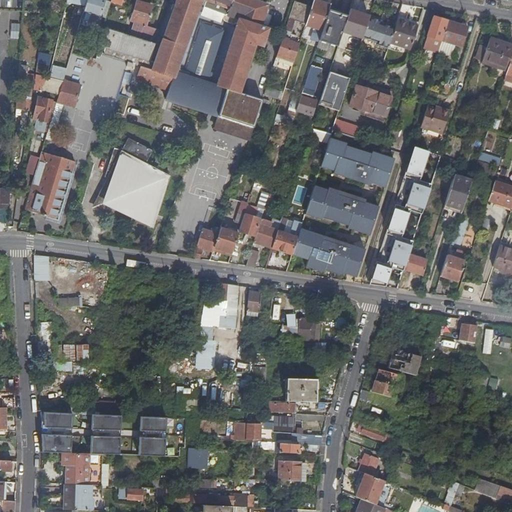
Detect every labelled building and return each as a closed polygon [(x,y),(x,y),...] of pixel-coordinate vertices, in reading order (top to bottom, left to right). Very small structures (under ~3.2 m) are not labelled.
[(6,0),(6,11),(23,12),(23,10),(23,0),(6,0)] [(105,0),(86,0),(84,11),(100,16),(105,0)] [(151,70),(141,67),(136,80),(167,90),(164,99),(217,116),(214,126),(228,131),(232,121),(238,123),(234,134),(249,140),(261,102),(262,100),(238,93),(267,4),(254,0),(175,0),(154,61),(151,70)] [(311,6),(294,0),(276,56),(293,62),(299,44),(293,42),(296,35),(290,33),(295,20),(306,24),(311,6)] [(330,5),(315,0),(313,0),(311,6),(306,24),(305,25),(322,31),(328,10),(330,5)] [(133,22),(130,36),(154,43),(159,30),(146,26),(151,6),(136,2),(130,22),(133,22)] [(342,30),(362,37),(369,17),(369,16),(349,9),(347,16),(342,30)] [(328,44),(337,47),(342,30),(347,16),(328,10),(322,31),(317,46),(327,49),(328,44)] [(426,35),(441,40),(447,21),(432,16),(426,35)] [(381,21),(369,17),(362,37),(377,41),(376,44),(388,47),(390,42),(394,28),(380,23),(381,21)] [(418,26),(397,19),(394,28),(390,42),(410,48),(418,26)] [(464,27),(447,21),(441,40),(459,46),(464,27)] [(141,65),(141,67),(151,70),(154,61),(149,60),(101,45),(106,29),(102,28),(96,48),(104,50),(104,54),(141,65)] [(101,45),(149,60),(154,43),(130,36),(106,29),(101,45)] [(489,70),(505,75),(505,74),(511,53),(511,46),(489,39),(486,47),(482,60),(481,62),(491,65),(489,70)] [(52,47),(41,45),(39,59),(50,61),(52,47)] [(476,58),(482,60),(486,47),(480,45),(476,58)] [(28,66),(19,64),(18,73),(27,75),(28,66)] [(321,68),(311,65),(300,97),(295,111),(311,116),(318,97),(313,95),(321,68)] [(50,75),(63,78),(65,69),(52,66),(50,75)] [(444,85),(453,88),(459,70),(450,67),(444,85)] [(22,81),(25,82),(32,83),(34,83),(35,76),(27,75),(18,73),(18,75),(18,81),(22,81)] [(348,80),(329,74),(320,103),(331,106),(330,110),(338,112),(348,80)] [(40,90),(58,94),(62,80),(35,75),(35,76),(34,83),(32,91),(40,92),(40,90)] [(25,82),(22,96),(21,110),(28,111),(32,83),(25,82)] [(393,93),(379,88),(379,87),(365,82),(363,88),(356,85),(349,106),(365,111),(363,116),(383,122),(393,93)] [(453,88),(444,85),(442,92),(448,94),(453,88)] [(265,89),(264,95),(276,98),(278,91),(265,89)] [(293,95),(286,116),(293,119),(294,115),(295,111),(300,97),(293,95)] [(46,122),(49,112),(51,101),(37,98),(33,114),(39,115),(38,120),(46,122)] [(436,106),(435,108),(427,106),(421,127),(441,133),(449,110),(436,106)] [(294,115),(311,120),(312,117),(311,116),(295,111),(294,115)] [(275,119),(291,124),(293,119),(286,116),(276,113),(275,119)] [(360,126),(336,118),(332,130),(360,139),(370,142),(371,137),(358,132),(360,126)] [(400,130),(393,128),(390,139),(396,141),(400,130)] [(311,137),(328,142),(329,138),(330,135),(313,129),(311,137)] [(345,143),(329,138),(328,142),(320,165),(320,166),(332,170),(332,173),(342,176),(345,167),(348,168),(347,171),(370,178),(369,182),(368,182),(367,185),(369,185),(370,183),(384,187),(393,158),(371,151),(370,154),(344,145),(345,143)] [(168,176),(144,165),(151,152),(126,141),(120,152),(113,147),(103,177),(106,178),(90,208),(111,215),(110,218),(118,220),(119,217),(130,221),(129,224),(137,226),(138,223),(150,227),(161,194),(162,195),(168,176)] [(376,261),(369,284),(386,287),(391,268),(402,271),(403,269),(404,265),(412,243),(412,241),(401,238),(409,210),(421,214),(431,185),(419,181),(428,152),(413,147),(403,177),(412,180),(404,207),(394,204),(385,234),(394,237),(385,264),(376,261)] [(75,162),(41,152),(38,162),(34,175),(23,210),(26,210),(25,211),(28,212),(28,211),(29,211),(31,211),(31,212),(39,214),(39,215),(47,217),(55,219),(70,171),(72,172),(75,162)] [(498,165),(500,158),(479,153),(475,170),(486,173),(488,163),(498,165)] [(27,173),(34,175),(38,162),(31,160),(27,173)] [(345,167),(342,176),(367,185),(368,182),(369,182),(370,178),(347,171),(348,168),(345,167)] [(446,200),(463,206),(471,181),(454,175),(446,200)] [(446,179),(438,177),(436,183),(444,185),(446,179)] [(488,200),(511,208),(511,206),(511,186),(494,181),(488,200)] [(254,183),(252,189),(261,192),(263,187),(254,183)] [(369,235),(378,206),(364,202),(364,199),(363,199),(362,202),(363,202),(362,206),(339,198),(338,201),(334,200),(337,190),(327,187),(326,189),(314,185),(304,214),(321,220),(321,217),(347,225),(346,228),(369,235)] [(0,209),(7,210),(8,191),(0,189),(0,209)] [(363,199),(337,190),(334,200),(338,201),(339,198),(362,206),(363,202),(362,202),(363,199)] [(273,195),(269,194),(264,208),(268,209),(273,195)] [(463,206),(446,200),(445,205),(461,210),(462,207),(463,206)] [(236,226),(239,227),(246,205),(247,203),(241,201),(233,225),(236,226)] [(258,208),(246,205),(239,227),(238,231),(255,236),(261,218),(262,212),(257,211),(258,208)] [(469,210),(462,207),(461,210),(460,214),(467,216),(469,210)] [(286,219),(282,217),(277,230),(271,249),(291,255),(299,231),(292,228),(290,234),(282,232),(286,219)] [(253,242),(271,249),(277,230),(270,227),(271,221),(261,218),(255,236),(253,242)] [(202,229),(192,258),(200,259),(203,249),(212,252),(212,251),(213,247),(220,228),(215,227),(213,233),(202,229)] [(237,234),(226,230),(220,228),(213,247),(231,253),(237,234)] [(299,231),(291,254),(307,260),(305,266),(322,272),(323,269),(340,274),(341,272),(355,277),(364,249),(348,244),(347,247),(348,247),(347,251),(324,243),(322,250),(319,249),(323,236),(299,229),(299,231)] [(348,244),(323,236),(319,249),(322,250),(324,243),(347,251),(348,247),(347,247),(348,244)] [(416,244),(412,243),(404,265),(403,269),(422,275),(427,260),(415,256),(417,252),(414,251),(416,244)] [(511,272),(511,249),(499,246),(493,267),(511,273),(511,272)] [(231,253),(213,247),(212,251),(230,256),(231,253)] [(259,252),(250,249),(245,266),(254,267),(259,252)] [(455,257),(447,255),(440,276),(458,282),(464,261),(460,259),(463,251),(457,250),(455,257)] [(32,281),(48,281),(47,256),(32,256),(32,281)] [(214,305),(225,307),(227,284),(216,282),(214,305)] [(235,329),(238,286),(227,284),(225,307),(223,328),(235,329)] [(260,293),(248,292),(245,315),(250,316),(250,313),(251,314),(252,311),(257,312),(260,293)] [(78,297),(56,298),(57,306),(78,305),(78,297)] [(438,336),(441,316),(433,315),(429,334),(438,336)] [(293,339),(293,354),(324,355),(325,344),(301,343),(302,340),(308,340),(308,342),(312,343),(312,340),(313,340),(314,331),(315,331),(316,328),(314,327),(314,321),(309,321),(309,319),(298,318),(297,327),(281,325),(280,337),(293,339)] [(50,322),(37,322),(38,351),(50,351),(50,322)] [(476,327),(461,324),(458,340),(474,343),(476,327)] [(508,348),(509,338),(500,337),(499,347),(508,348)] [(86,358),(86,344),(56,345),(56,359),(86,358)] [(415,375),(420,357),(392,350),(387,367),(415,375)] [(54,363),(55,371),(70,371),(70,363),(54,363)] [(252,367),(250,400),(264,401),(266,368),(252,367)] [(397,387),(401,376),(377,369),(374,380),(395,386),(397,387)] [(474,372),(468,395),(483,399),(486,386),(489,376),(474,372)] [(500,384),(502,379),(489,375),(489,376),(486,386),(492,388),(494,382),(500,384)] [(0,388),(13,388),(13,379),(0,379),(0,388)] [(285,379),(285,401),(308,402),(314,402),(315,380),(306,380),(306,379),(304,379),(304,380),(297,380),(296,379),(295,379),(295,380),(285,379)] [(374,380),(371,392),(391,398),(395,386),(374,380)] [(481,400),(473,397),(471,405),(479,407),(481,400)] [(1,398),(2,408),(4,408),(14,407),(14,398),(1,398)] [(295,404),(265,403),(265,408),(259,408),(259,412),(294,413),(295,404)] [(40,413),(41,428),(72,429),(72,414),(40,413)] [(91,429),(120,430),(120,416),(92,415),(91,429)] [(380,431),(383,422),(366,416),(363,425),(380,431)] [(140,417),(139,431),(165,432),(166,418),(149,418),(149,417),(140,417)] [(290,432),(291,418),(274,417),(273,431),(290,432)] [(192,438),(193,420),(186,419),(185,438),(192,438)] [(464,436),(469,438),(475,422),(466,420),(464,427),(466,428),(464,436)] [(236,423),(235,441),(256,442),(259,442),(260,424),(236,423)] [(483,459),(486,451),(494,428),(477,423),(467,453),(478,457),(483,459)] [(389,444),(391,437),(361,426),(358,432),(389,444)] [(71,435),(41,434),(42,453),(61,453),(71,453),(71,435)] [(113,437),(91,436),(90,454),(99,454),(119,455),(120,435),(113,434),(113,437)] [(164,456),(165,438),(139,437),(139,456),(164,456)] [(266,442),(266,449),(266,450),(274,450),(274,453),(297,454),(298,444),(266,442)] [(187,448),(186,468),(206,469),(207,449),(187,448)] [(503,457),(486,451),(483,459),(500,465),(503,457)] [(364,452),(357,471),(359,472),(372,476),(379,458),(364,452)] [(438,452),(435,463),(451,469),(455,458),(438,452)] [(475,466),(478,457),(467,453),(465,452),(462,461),(475,466)] [(99,468),(99,454),(90,454),(71,453),(61,453),(61,466),(65,466),(65,472),(110,474),(110,469),(99,468)] [(0,470),(11,471),(12,461),(0,460),(0,470)] [(276,461),(275,480),(305,482),(306,464),(298,463),(297,462),(276,461)] [(65,472),(65,485),(101,487),(110,487),(110,474),(65,472)] [(374,504),(384,481),(372,476),(359,472),(350,495),(363,500),(374,504)] [(216,488),(216,480),(197,479),(197,488),(216,488)] [(504,501),(508,489),(495,485),(494,485),(480,480),(476,490),(504,501)] [(384,481),(374,504),(381,507),(390,484),(384,481)] [(453,482),(444,504),(445,505),(450,506),(454,495),(458,484),(453,482)] [(464,487),(458,484),(454,495),(460,497),(464,487)] [(63,485),(62,510),(100,511),(102,509),(103,501),(102,500),(100,500),(101,487),(65,485),(63,485)] [(133,491),(133,488),(120,487),(119,499),(126,499),(127,500),(141,501),(142,491),(133,491)] [(167,503),(168,490),(160,489),(156,489),(155,502),(167,503)] [(206,495),(169,493),(168,504),(200,506),(235,507),(245,507),(246,496),(253,497),(253,495),(232,494),(232,496),(217,495),(206,494),(206,495)] [(363,500),(358,511),(389,511),(390,510),(381,507),(374,504),(363,500)] [(1,508),(14,509),(15,502),(1,501),(1,508)]
